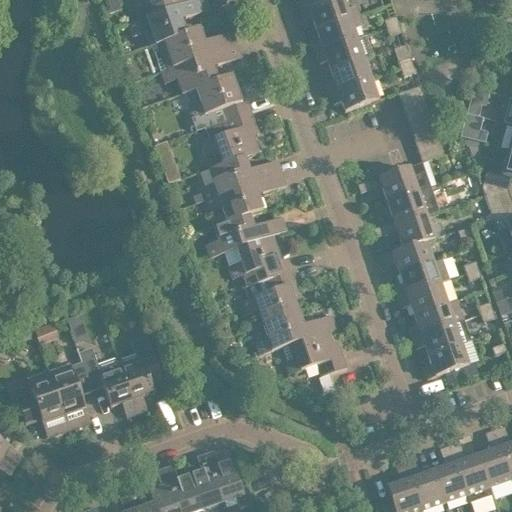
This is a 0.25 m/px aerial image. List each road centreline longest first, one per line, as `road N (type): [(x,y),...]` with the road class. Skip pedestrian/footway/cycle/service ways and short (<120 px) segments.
road 1 (residential): [(407,431),(266,0)]
road 2 (residential): [(43,511),(67,485),(208,433),(254,438),(284,453)]
